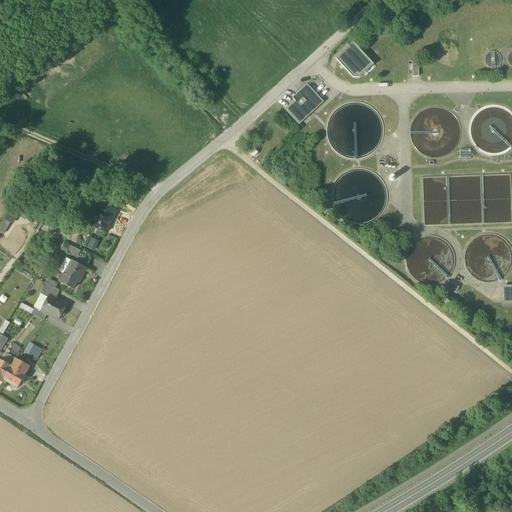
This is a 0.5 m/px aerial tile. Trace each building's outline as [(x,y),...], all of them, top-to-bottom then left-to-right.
[(353,78),(359,78),(373,65),(353,43),(335,59),(353,78)] [(490,68),(495,68),(499,65),(501,61),(499,56),(495,53),(490,52),(486,55),(484,60),(486,65),(490,68)] [(285,110),(299,124),(323,102),(307,85),(293,98),(295,101),(285,110)] [(468,147),(502,152),(505,131),(495,130),(496,123),(473,120),(468,147)] [(101,204),(98,210),(113,217),(115,211),(101,204)] [(105,233),(113,217),(98,210),(91,226),(105,233)] [(67,253),(77,258),(80,251),(71,246),(67,253)] [(63,274),(70,260),(66,258),(59,272),(63,274)] [(88,264),(77,258),(74,262),(86,268),(88,264)] [(59,283),(72,290),(75,284),(77,285),(86,268),(74,262),(70,260),(63,274),(59,283)] [(445,287),(456,293),(459,288),(448,282),(445,287)] [(49,296),(55,299),(60,291),(45,283),(39,294),(40,295),(47,298),(49,296)] [(47,298),(40,295),(34,307),(35,307),(41,311),(47,298)] [(47,314),(58,320),(60,317),(61,317),(63,316),(65,313),(64,311),(63,310),(66,305),(55,299),(49,296),(47,298),(41,311),(47,314)] [(19,307),(31,314),(35,307),(34,307),(22,301),(19,307)] [(31,314),(44,321),(47,314),(41,311),(35,307),(31,314)] [(23,352),(36,360),(42,350),(29,342),(23,352)] [(0,381),(2,383),(3,380),(11,366),(1,360),(4,355),(0,352),(0,381)] [(4,355),(1,360),(11,366),(14,362),(15,359),(16,358),(5,353),(4,355)] [(14,362),(11,366),(3,380),(12,385),(11,387),(13,389),(15,389),(17,388),(25,374),(28,366),(22,363),(21,366),(14,362)]
